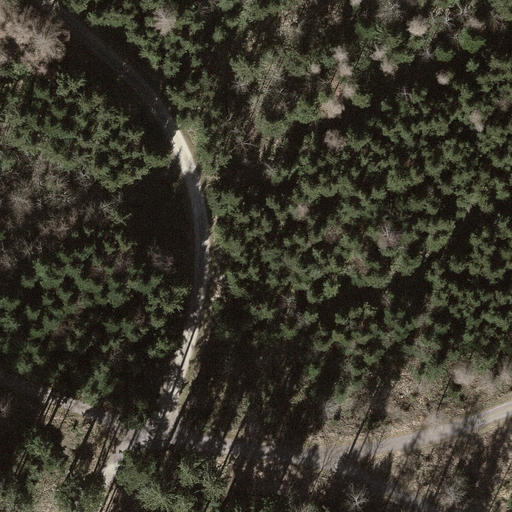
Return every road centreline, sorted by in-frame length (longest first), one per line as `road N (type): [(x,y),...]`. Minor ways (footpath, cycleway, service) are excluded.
road 1 (track): [(152,430),(177,384),(199,297),(195,188),(157,104),(43,0)]
road 2 (track): [(511,402),(330,459),(152,430)]
road 3 (track): [(152,430),(0,375)]
